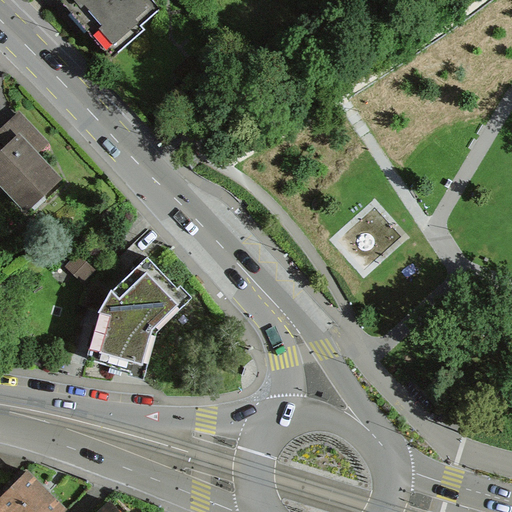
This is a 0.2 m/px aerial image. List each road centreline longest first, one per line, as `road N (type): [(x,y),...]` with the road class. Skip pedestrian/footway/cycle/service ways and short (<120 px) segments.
road 1 (secondary): [(0,17),(279,311)]
road 2 (tertiary): [(267,438),(40,412)]
road 3 (secondary): [(364,433),(365,421),(320,347),(279,311)]
road 4 (tertiary): [(40,412),(59,429),(174,483)]
road 5 (secondary): [(511,504),(385,464)]
